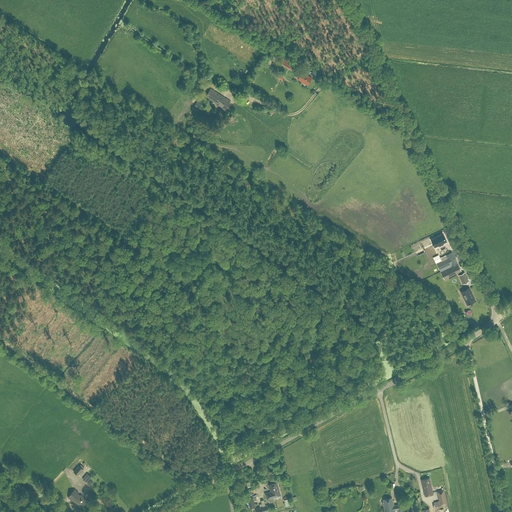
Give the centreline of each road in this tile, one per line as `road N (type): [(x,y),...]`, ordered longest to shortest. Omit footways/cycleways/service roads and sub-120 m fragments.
road 1 (unclassified): [(160,511),(466,340)]
road 2 (unclassified): [(498,317),(349,0)]
road 3 (track): [(214,481),(173,464),(0,339)]
road 4 (track): [(0,148),(181,275)]
road 5 (unclassified): [(504,511),(466,340)]
